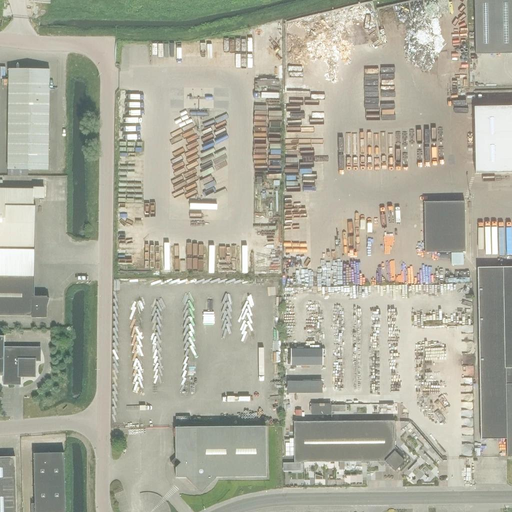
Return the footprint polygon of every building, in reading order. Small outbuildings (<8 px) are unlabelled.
[(511,0),(474,0),(476,55),(511,53),(511,0)] [(19,89),(19,69),(9,69),(9,89),(19,89)] [(29,90),(29,69),(19,69),(19,89),(29,90)] [(39,90),(39,69),(29,69),(29,90),(39,90)] [(49,90),(50,70),(39,69),(39,90),(49,90)] [(29,100),(29,90),(19,89),(9,89),(9,99),(29,100)] [(49,100),(49,90),(39,90),(29,90),(29,100),(49,100)] [(29,110),(29,100),(9,99),(8,109),(29,110)] [(49,110),(49,100),(29,100),(29,110),(49,110)] [(511,173),(511,106),(474,107),(476,174),(511,173)] [(29,120),(29,110),(8,109),(8,119),(29,120)] [(49,120),(49,110),(29,110),(29,120),(49,120)] [(28,130),(29,120),(8,119),(8,129),(28,130)] [(49,130),(49,120),(29,120),(28,130),(49,130)] [(28,140),(28,130),(8,129),(8,139),(28,140)] [(49,140),(49,130),(28,130),(28,140),(49,140)] [(28,150),(28,140),(8,139),(8,149),(28,150)] [(49,150),(49,140),(28,140),(28,150),(49,150)] [(28,160),(28,150),(8,149),(8,159),(28,160)] [(48,160),(49,150),(28,150),(28,160),(48,160)] [(28,170),(28,160),(8,159),(8,170),(28,170)] [(48,170),(48,160),(28,160),(28,170),(48,170)] [(0,249),(35,250),(35,206),(35,198),(45,199),(45,188),(34,187),(34,189),(0,188),(0,249)] [(425,253),(465,252),(465,202),(424,202),(425,253)] [(34,296),(34,276),(35,250),(0,249),(0,315),(32,316),(32,318),(47,318),(47,308),(49,298),(43,297),(34,296)] [(511,267),(478,268),(481,439),(507,439),(507,457),(511,456),(511,267)] [(3,376),(3,385),(4,385),(4,381),(19,381),(20,376),(35,376),(35,360),(40,360),(40,348),(4,348),(3,376)] [(324,349),(292,349),(292,366),(324,365),(324,349)] [(322,393),(322,380),(288,380),(288,392),(322,393)] [(332,403),(312,404),(312,415),(332,414),(332,403)] [(294,462),(385,461),(395,471),(405,461),(395,451),(394,421),(294,422),(294,462)] [(266,427),(175,427),(176,458),(171,463),(176,468),(176,478),(186,478),(201,493),(216,478),(266,477),(266,427)] [(65,511),(64,455),(64,453),(34,453),(35,511),(65,511)] [(0,511),(16,511),(15,457),(0,457),(0,511)]
